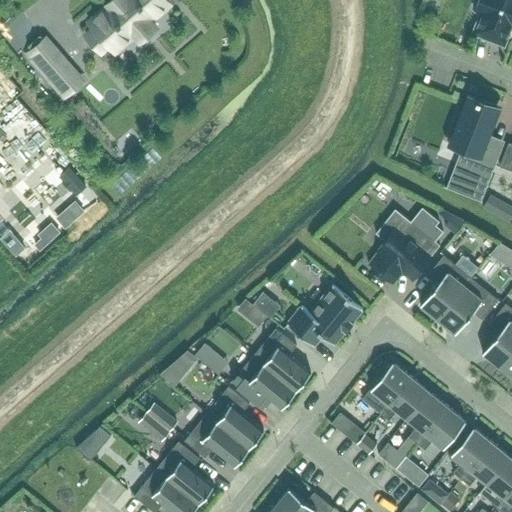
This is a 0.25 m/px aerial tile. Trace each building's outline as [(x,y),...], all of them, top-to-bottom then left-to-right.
[(166,0),(108,0),(106,3),(107,4),(88,21),(93,28),(85,35),(99,51),(107,44),(113,50),(133,33),(139,40),(155,26),(149,20),(169,2),(166,0)] [(511,0),(477,0),(474,10),(479,12),(474,27),(489,33),(487,38),(503,44),(511,24),(511,0)] [(81,81),(59,56),(43,70),(65,95),(81,81)] [(486,107),(488,102),(466,94),(447,142),(480,155),(497,112),(486,107)] [(498,164),(511,169),(511,142),(507,141),(498,164)] [(492,168),(475,162),(463,193),(480,200),(492,168)] [(76,194),(87,185),(68,167),(59,175),(63,180),(62,181),(70,190),(72,189),(76,194)] [(368,260),(367,262),(368,263),(375,269),(382,275),(383,275),(389,280),(392,282),(394,279),(396,276),(397,275),(400,272),(401,271),(403,273),(410,279),(411,280),(412,278),(415,275),(417,272),(418,271),(421,268),(423,265),(424,263),(426,261),(428,258),(431,255),(431,254),(430,254),(431,253),(431,252),(433,250),(437,246),(438,244),(439,244),(439,243),(438,243),(433,239),(441,229),(434,223),(435,222),(437,219),(421,206),(410,220),(394,207),(375,231),(384,238),(382,241),(380,244),(376,248),(375,249),(375,250),(375,251),(376,251),(375,252),(372,256),(369,259),(368,260)] [(46,244),(40,237),(34,243),(40,249),(46,244)] [(501,261),(509,248),(498,241),(488,253),(501,261)] [(437,317),(470,276),(443,254),(427,273),(436,281),(419,303),(437,317)] [(498,298),(470,276),(437,317),(455,331),(472,310),(481,318),(498,298)] [(331,344),(360,309),(331,285),(308,312),(300,306),(285,324),(311,346),(320,335),(331,344)] [(262,290),(252,302),(269,316),(279,303),(262,290)] [(499,365),(511,348),(511,307),(504,302),(488,322),(498,330),(481,350),(499,365)] [(288,353),(296,343),(275,327),(253,354),(295,389),(310,371),(288,353)] [(511,348),(499,365),(511,375),(511,348)] [(281,406),(295,389),(253,354),(230,381),(251,398),(259,388),(281,406)] [(380,412),(410,375),(392,360),(370,387),(380,395),(372,405),(380,412)] [(406,416),(428,389),(410,375),(380,412),(388,419),(397,409),(406,416)] [(241,411),(248,401),(228,385),(214,402),(223,410),(216,419),(248,446),(263,429),(241,411)] [(416,441),(446,404),(428,389),(406,416),(416,424),(408,435),(416,441)] [(146,394),(137,404),(146,412),(155,401),(146,394)] [(289,419),(297,427),(315,406),(307,399),(289,419)] [(443,446),(465,419),(446,404),(416,441),(424,448),(432,438),(443,446)] [(248,446),(216,419),(206,411),(184,439),(204,456),(212,446),(234,464),(248,446)] [(346,434),(355,442),(363,433),(354,425),(346,434)] [(460,477),(491,440),(472,425),(448,455),(458,464),(452,471),(460,477)] [(355,442),(355,443),(368,453),(376,442),(364,432),(363,433),(355,442)] [(191,466),(199,456),(178,440),(156,467),(198,502),(213,484),(191,466)] [(487,482),(509,454),(491,440),(460,477),(469,484),(477,474),(487,482)] [(380,448),(377,452),(395,467),(404,455),(396,449),(386,441),(380,448)] [(496,506),(511,486),(511,456),(509,454),(487,482),(497,490),(488,500),(496,506)] [(417,465),(407,477),(417,485),(427,473),(417,465)] [(174,511),(189,511),(198,502),(156,467),(133,495),(154,511),(162,502),(174,511)] [(440,502),(446,494),(428,479),(421,488),(440,502)] [(313,490),(305,500),(288,486),(273,505),(281,511),(328,511),(333,507),(313,490)] [(503,511),(511,511),(511,486),(496,506),(503,511)]
